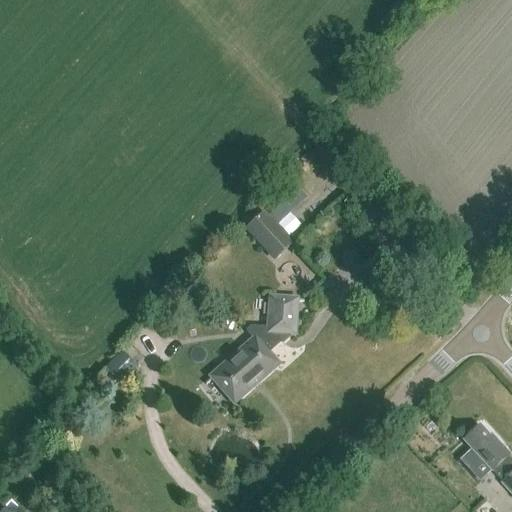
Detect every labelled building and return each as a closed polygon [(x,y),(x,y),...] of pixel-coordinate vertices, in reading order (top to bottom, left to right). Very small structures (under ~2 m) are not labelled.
[(273,263),(293,245),(263,213),(244,231),(273,263)] [(401,296),(409,289),(395,275),(388,282),(401,296)] [(269,301),(268,316),(271,316),(270,329),(251,327),(246,331),(255,341),(205,384),(206,385),(213,379),(234,403),(241,397),(241,398),(242,397),(241,396),(277,364),(268,354),(291,334),(293,334),(295,302),(304,303),(304,301),(272,299),(272,301),(269,301)] [(119,386),(137,368),(121,353),(104,370),(119,386)] [(511,494),(511,460),(508,457),(510,455),(491,435),(490,436),(480,426),(464,441),(492,471),(503,483),(502,483),(511,494)]
